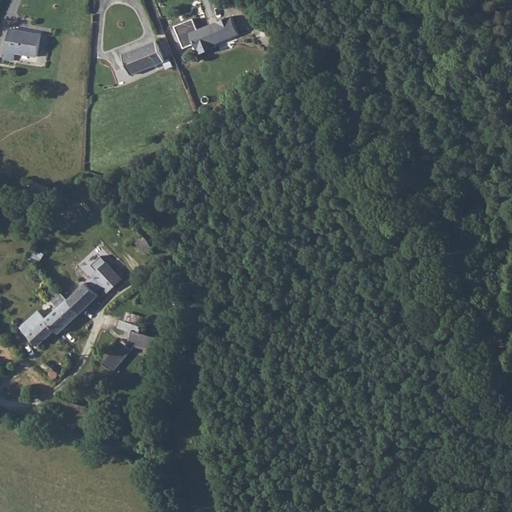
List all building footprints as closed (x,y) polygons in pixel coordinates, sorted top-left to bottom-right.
[(194,19),(175,26),(184,48),(195,44),(197,48),(214,41),(215,44),(216,44),(240,34),(239,32),(233,18),(232,16),(218,22),(218,23),(210,26),(210,25),(199,30),(194,19)] [(41,46),(47,26),(17,18),(12,39),(41,46)] [(132,61),(163,47),(156,29),(124,42),(132,61)] [(170,60),(165,63),(167,70),(174,67),(170,60)] [(154,250),(144,237),(136,244),(146,257),(154,250)] [(29,259),(39,264),(44,254),(35,249),(29,259)] [(66,300),(77,312),(96,293),(84,281),(66,300)] [(19,327),(27,335),(38,346),(54,329),(58,332),(77,312),(66,300),(63,298),(56,304),(44,318),(36,311),(19,327)] [(123,315),(122,321),(120,327),(132,330),(128,342),(120,340),(102,360),(113,370),(141,339),(161,343),(164,329),(144,325),(144,320),(123,315)] [(43,371),(50,377),(57,372),(60,374),(71,361),(59,351),(48,364),(45,364),(42,367),(44,370),(43,371)]
